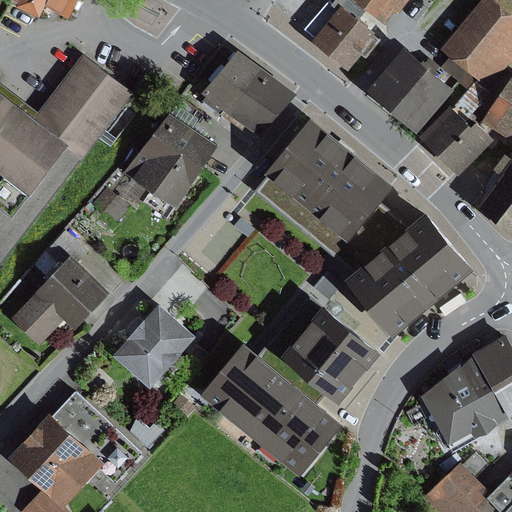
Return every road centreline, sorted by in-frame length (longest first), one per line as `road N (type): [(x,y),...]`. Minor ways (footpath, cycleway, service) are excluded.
road 1 (residential): [(0,429),(163,264),(318,83)]
road 2 (residential): [(511,288),(405,370),(384,402),(353,511)]
road 3 (residential): [(318,83),(404,152),(511,277)]
